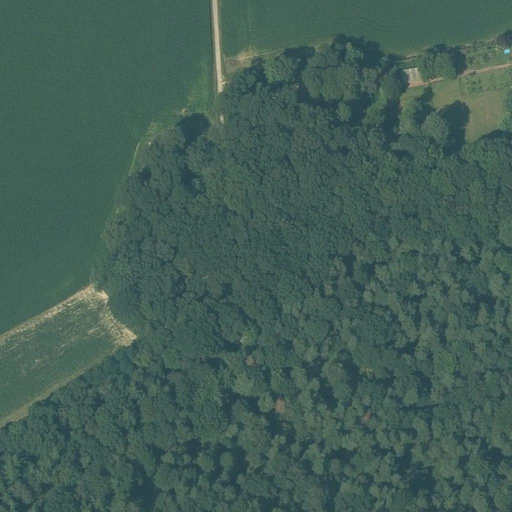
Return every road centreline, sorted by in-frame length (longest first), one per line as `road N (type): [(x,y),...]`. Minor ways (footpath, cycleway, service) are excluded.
road 1 (track): [(212,0),(230,350)]
road 2 (track): [(230,350),(366,244),(511,196)]
road 3 (track): [(89,511),(186,415),(230,350)]
road 4 (track): [(217,97),(300,103),(308,116),(304,126),(221,162)]
